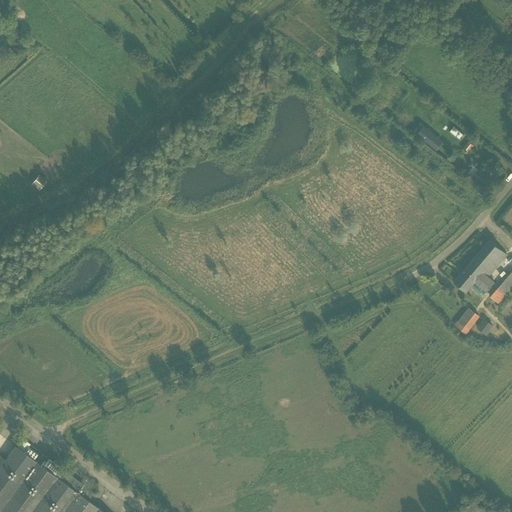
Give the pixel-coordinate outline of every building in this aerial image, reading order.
[(424,126),(417,135),(436,151),(443,141),(424,126)] [(473,146),(468,142),(463,148),(469,152),(473,146)] [(477,169),(471,177),(485,188),(491,180),(477,169)] [(31,185),(39,191),(47,181),(39,175),(31,185)] [(454,282),(467,293),(475,282),(486,291),(495,281),(489,276),(507,255),(489,240),(454,282)] [(499,303),(511,288),(511,270),(490,295),(499,303)] [(458,321),(469,330),(480,315),(469,307),(458,321)] [(484,318),(477,328),(486,335),(494,326),(484,318)] [(15,446),(5,459),(0,455),(0,511),(103,511),(88,501),(94,493),(42,454),(36,462),(15,446)]
